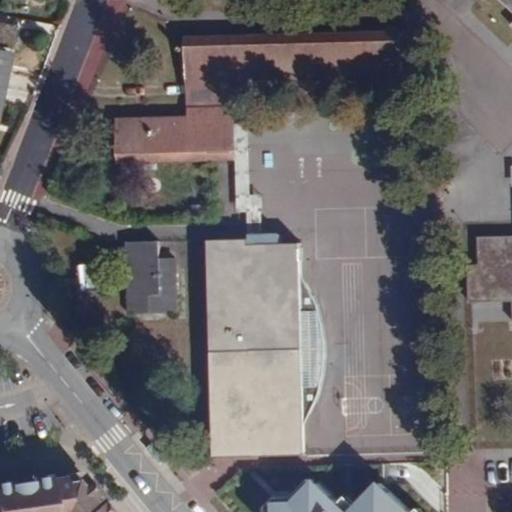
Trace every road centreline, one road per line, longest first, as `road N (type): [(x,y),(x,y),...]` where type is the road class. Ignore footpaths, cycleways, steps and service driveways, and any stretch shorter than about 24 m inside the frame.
road 1 (residential): [(0,240),(87,0)]
road 2 (tertiary): [(170,511),(14,324)]
